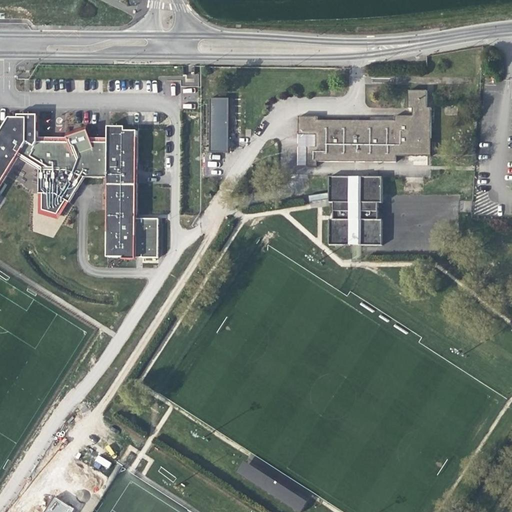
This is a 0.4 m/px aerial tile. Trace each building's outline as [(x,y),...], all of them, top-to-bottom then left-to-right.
[(426,90),(408,90),(408,108),(412,108),(412,117),(395,116),(395,121),(317,120),(317,116),(299,116),(299,135),(316,135),(316,147),(308,148),(307,166),(317,166),(317,162),(396,163),(396,156),(431,155),(431,108),(427,108),(427,104),(426,90)] [(211,98),(210,152),(228,152),(228,148),(229,99),(211,98)] [(0,184),(17,157),(37,168),(39,170),(39,193),(42,193),(42,210),(57,214),(65,200),(68,202),(74,193),(84,177),(107,177),(106,257),(122,257),(135,257),(135,255),(141,255),(141,257),(157,258),(158,218),(141,218),(141,222),(136,222),(136,218),(137,131),(125,131),(108,131),(108,138),(108,142),(91,142),(90,137),(88,133),(68,141),(68,142),(37,141),(37,137),(37,115),(17,115),(17,117),(9,117),(0,132),(0,184)] [(66,137),(68,141),(88,133),(86,125),(65,133),(66,137)] [(352,177),(330,177),(330,203),(334,203),(334,220),(330,220),(330,246),(351,246),(352,177)] [(361,246),(362,177),(352,177),(351,246),(361,246)] [(383,177),(362,177),(361,246),(383,246),(383,220),(379,220),(379,203),(383,203),(383,194),(383,177)] [(42,193),(39,193),(38,213),(58,219),(68,202),(65,200),(57,214),(42,210),(42,193)] [(97,456),(94,462),(108,468),(111,461),(97,456)] [(243,460),(235,472),(299,511),(312,491),(254,456),(249,464),(243,460)] [(63,511),(67,503),(45,496),(39,511),(63,511)]
